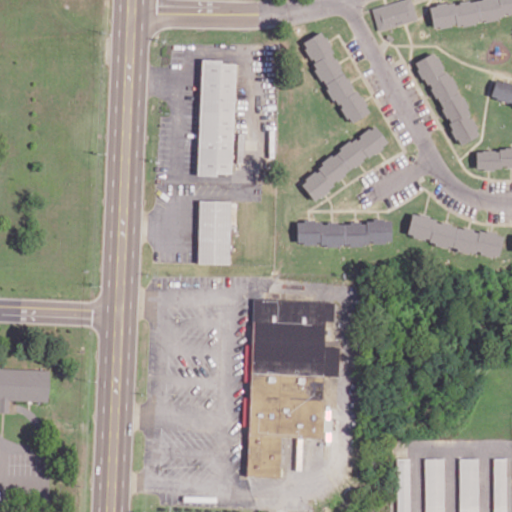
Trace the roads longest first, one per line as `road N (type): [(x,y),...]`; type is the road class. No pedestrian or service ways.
road 1 (residential): [(133,15),(259,15),(353,0),(499,209),(440,181),(345,3)]
road 2 (primary): [(112,511),(133,0)]
road 3 (residential): [(0,310),(120,317)]
